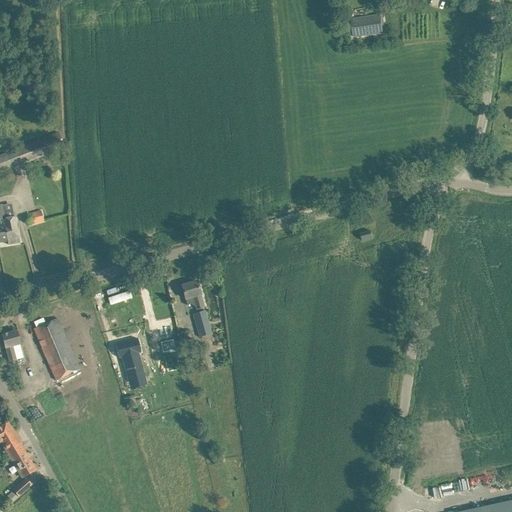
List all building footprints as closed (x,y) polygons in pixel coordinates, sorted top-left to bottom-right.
[(383,34),(380,15),(350,20),(353,39),(383,34)] [(63,131),(61,125),(50,128),(53,134),(0,154),(0,173),(13,168),(14,171),(19,169),(18,166),(64,147),(59,132),(63,131)] [(41,210),(26,214),(29,226),(44,222),(41,210)] [(0,242),(7,241),(8,245),(20,243),(19,233),(15,218),(3,220),(3,218),(0,218),(0,242)] [(372,236),(370,231),(360,234),(362,239),(372,236)] [(182,285),(183,290),(187,304),(194,302),(196,310),(203,308),(200,294),(197,281),(182,285)] [(111,304),(132,297),(130,290),(109,297),(111,304)] [(209,334),(211,334),(205,310),(192,314),(199,337),(201,336),(203,345),(209,344),(208,339),(211,339),(209,334)] [(80,369),(57,318),(33,329),(55,380),(80,369)] [(16,331),(2,335),(3,340),(9,362),(16,360),(23,358),(20,344),(19,340),(16,331)] [(130,381),(132,389),(145,385),(143,377),(145,377),(139,352),(141,352),(140,345),(138,339),(115,344),(117,350),(119,357),(122,357),(125,370),(127,370),(130,381)] [(150,409),(147,397),(135,401),(133,395),(124,398),(128,410),(136,407),(139,417),(149,414),(147,410),(150,409)] [(8,422),(0,427),(0,441),(7,452),(17,469),(22,477),(35,470),(20,444),(21,443),(8,422)] [(214,465),(223,463),(221,454),(213,456),(214,465)] [(12,491),(17,497),(31,485),(26,479),(12,491)] [(511,511),(511,500),(459,511),(511,511)]
